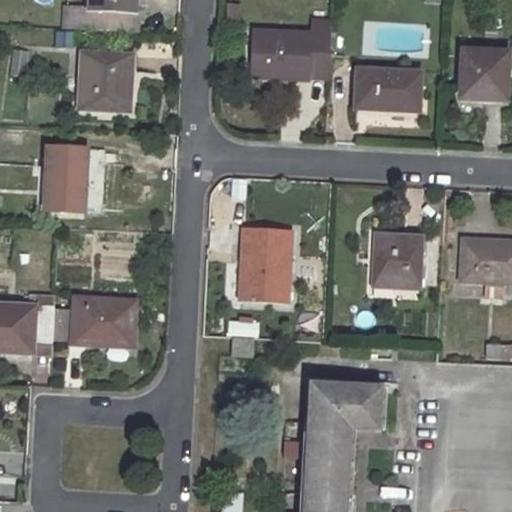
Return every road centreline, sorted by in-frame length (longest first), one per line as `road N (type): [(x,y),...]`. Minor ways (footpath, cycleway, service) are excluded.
road 1 (residential): [(511,170),(192,155)]
road 2 (residential): [(176,413),(48,413),(43,509),(85,511)]
road 3 (residential): [(192,155),(176,413)]
road 4 (residential): [(201,0),(192,155)]
road 5 (residential): [(430,511),(436,467),(511,467)]
